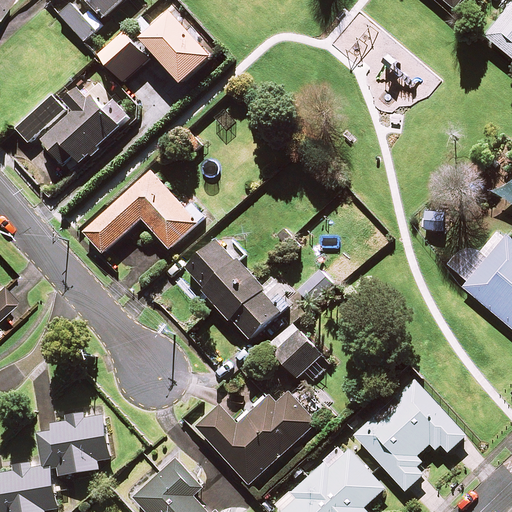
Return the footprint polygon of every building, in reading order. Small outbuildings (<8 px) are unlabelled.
[(103,26),(80,0),(75,0),(61,13),(86,42),(103,26)] [(88,0),(105,19),(126,0),(88,0)] [(464,0),(443,0),(456,10),(464,0)] [(511,0),(506,7),(509,10),(486,37),(511,58),(511,0)] [(207,41),(203,44),(174,12),(143,40),(183,84),(203,66),(218,53),(207,41)] [(150,61),(126,34),(100,57),(125,83),(150,61)] [(82,164),(130,120),(103,92),(90,78),(61,104),(54,97),(18,130),(30,143),(38,136),(65,165),(75,156),(82,164)] [(195,203),(187,210),(153,172),(85,233),(105,254),(144,219),(171,250),(190,232),(207,217),(195,203)] [(446,214),(426,212),(424,230),(444,232),(446,214)] [(481,252),(488,258),(481,267),(462,252),(448,268),(467,284),(464,287),(511,328),(511,235),(509,233),(505,238),(498,232),(481,252)] [(246,256),(234,241),(228,246),(222,239),(187,268),(232,323),(235,321),(250,340),(291,306),(285,299),(293,293),(278,275),(263,288),(240,260),(246,256)] [(336,284),(324,271),(300,293),(312,306),(336,284)] [(0,314),(13,302),(0,287),(0,314)] [(505,363),(440,291),(394,333),(468,413),(500,384),(492,375),(505,363)] [(322,358),(293,325),(276,341),(283,348),(276,355),(299,379),(322,358)] [(431,444),(437,451),(442,446),(448,453),(467,436),(416,380),(356,435),(407,491),(425,475),(419,468),(425,463),(419,456),(431,444)] [(318,425),(289,392),(278,402),(272,396),(240,425),(222,405),(199,427),(251,485),(318,425)] [(45,467),(45,470),(55,468),(57,477),(65,475),(74,474),(75,481),(88,478),(87,472),(101,469),(99,461),(112,459),(104,416),(85,419),(84,413),(52,419),(54,432),(39,435),(44,461),(45,467)] [(386,489),(345,445),(293,493),(272,511),(273,511),(367,511),(364,509),(386,489)] [(218,511),(217,511),(215,511),(208,511),(195,497),(204,488),(176,458),(133,497),(146,511),(218,511)] [(0,511),(46,511),(47,511),(59,509),(57,493),(68,491),(65,475),(57,477),(55,468),(45,470),(45,467),(33,469),(32,463),(13,466),(14,473),(0,474),(0,478),(1,483),(0,483),(0,511)]
